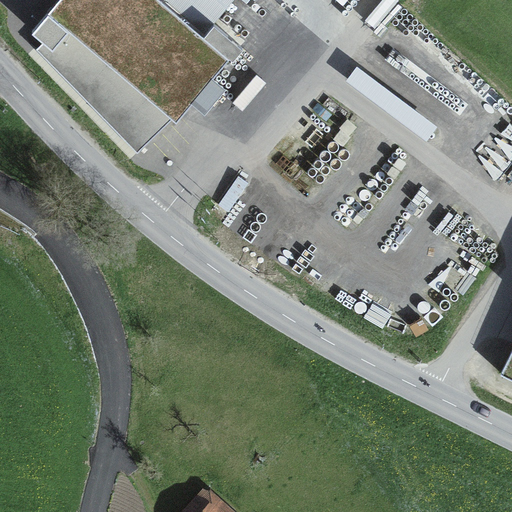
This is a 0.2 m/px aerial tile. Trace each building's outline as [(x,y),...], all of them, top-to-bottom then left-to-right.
[(203,35),(160,0),(60,0),(32,35),(42,43),(37,48),(137,151),(171,118),(176,123),(191,104),(205,115),(224,91),(211,80),(228,59),(232,62),(241,52),(215,28),(205,38),(203,35)] [(160,0),(203,35),(232,0),(242,0),(246,3),(248,0),(160,0)] [(428,137),(439,122),(358,62),(347,77),(428,137)] [(511,348),(500,373),(511,378),(511,348)] [(217,511),(199,496),(184,511),(217,511)]
